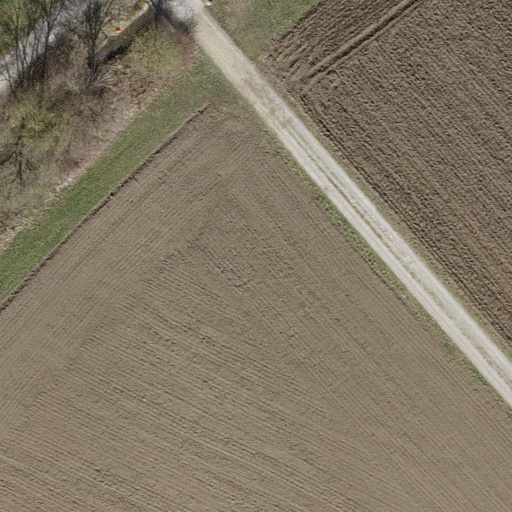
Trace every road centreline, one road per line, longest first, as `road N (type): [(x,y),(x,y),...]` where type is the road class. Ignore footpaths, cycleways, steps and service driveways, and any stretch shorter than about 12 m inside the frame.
road 1 (track): [(179,0),(511,374)]
road 2 (track): [(95,0),(0,84)]
